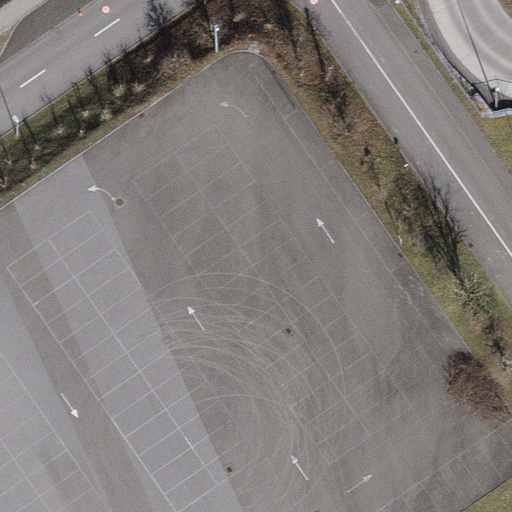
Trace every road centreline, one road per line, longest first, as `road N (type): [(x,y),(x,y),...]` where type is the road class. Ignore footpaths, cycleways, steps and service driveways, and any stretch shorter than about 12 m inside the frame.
road 1 (unclassified): [(511,239),(333,0)]
road 2 (unclassified): [(151,0),(0,104)]
